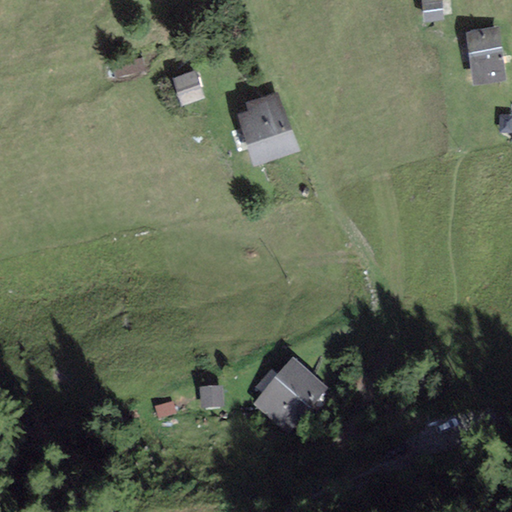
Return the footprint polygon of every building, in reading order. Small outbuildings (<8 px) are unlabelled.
[(445,0),(434,0),(428,1),(430,24),(448,22),(445,0)] [(499,28),(471,33),(478,85),(507,81),(499,28)] [(201,73),(180,79),(187,106),(208,100),(201,73)] [(285,95),(244,109),(264,167),(305,152),(285,95)] [(324,391),(293,364),(253,411),(284,438),(324,391)] [(222,391),(201,391),(201,412),(223,412),(222,391)]
